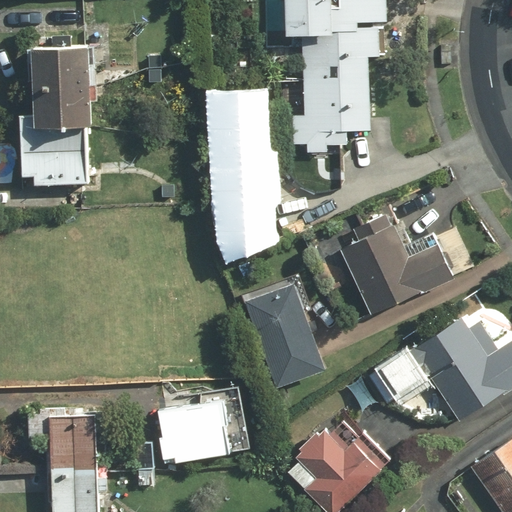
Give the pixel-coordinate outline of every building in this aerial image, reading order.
[(282,0),(283,41),(302,41),(303,116),(290,116),(290,148),(306,147),(306,155),(326,155),(326,147),(348,147),(347,133),(369,133),(366,59),(377,59),(376,25),(384,25),(383,0),(282,0)] [(56,40),(35,41),(38,106),(22,106),(25,169),(37,168),(38,178),(91,176),(88,119),(95,118),(94,94),(101,94),(99,59),(93,60),(92,38),(76,39),(76,27),(56,28),(56,40)] [(165,52),(146,53),(147,85),(166,84),(165,52)] [(227,107),(227,121),(215,122),(224,246),(256,244),(256,241),(267,241),(265,210),(270,210),(269,188),(264,188),(262,162),(267,161),(266,148),(266,135),(261,123),(253,114),(241,108),(229,106),(227,107)] [(357,243),(339,251),(369,318),(452,281),(436,245),(406,259),(392,226),(390,227),(384,215),(351,230),(357,243)] [(129,259),(123,259),(123,248),(71,248),(71,357),(123,357),(123,290),(129,290),(129,259)] [(275,390),(324,373),(293,284),(244,301),(275,390)] [(428,378),(459,424),(511,387),(511,341),(498,350),(479,322),(467,330),(459,319),(416,349),(414,346),(368,377),(387,405),(428,378)] [(174,467),(228,456),(222,430),(225,430),(219,404),(157,417),(161,439),(159,440),(163,463),(173,461),(174,467)] [(101,511),(100,417),(47,418),(48,511),(101,511)] [(290,457),(298,464),(288,475),(328,511),(341,511),(390,458),(346,418),(328,438),(317,428),(290,457)] [(511,511),(511,436),(468,467),(499,511),(511,511)]
